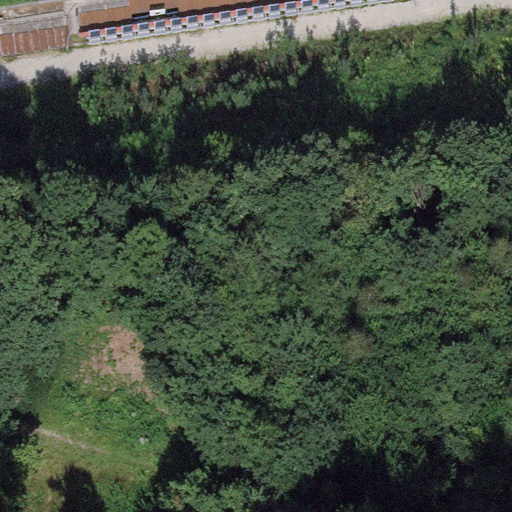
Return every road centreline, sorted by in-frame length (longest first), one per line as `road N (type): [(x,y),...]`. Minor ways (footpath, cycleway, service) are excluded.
road 1 (track): [(0,82),(511,8)]
road 2 (track): [(0,417),(187,469),(280,511)]
